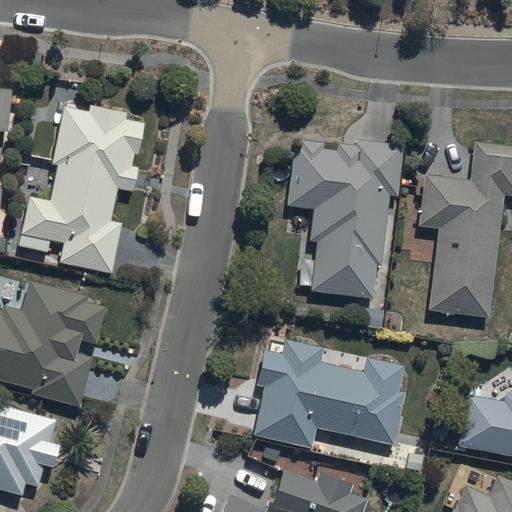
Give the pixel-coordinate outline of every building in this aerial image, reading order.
[(59,239),(55,257),(109,270),(120,219),(108,216),(115,184),(129,187),(134,163),(128,161),(131,149),(133,149),(140,117),(123,114),(125,106),(87,98),(85,107),(58,101),(54,122),(56,123),(48,158),(55,160),(47,196),(26,192),(14,242),(44,249),(47,236),(59,239)] [(308,287),(369,293),(374,261),(378,261),(388,190),(394,191),(402,140),(353,133),(351,140),(335,138),(333,146),(320,144),(320,139),(298,136),(297,142),(291,141),(283,200),(311,204),(306,234),(315,235),(312,255),(299,253),(295,282),(308,283),(308,287)] [(487,313),(501,190),(511,191),(511,141),(471,137),(467,175),(422,169),(416,221),(437,224),(427,306),(487,313)] [(0,376),(28,385),(27,389),(75,403),(90,352),(75,348),(78,336),(92,340),(103,303),(83,297),(84,292),(26,275),(17,306),(0,300),(0,376)] [(262,381),(250,428),(308,443),(313,423),(391,441),(402,388),(396,386),(401,362),(363,354),(359,368),(315,357),(319,344),(282,334),(278,350),(262,345),(253,379),(262,381)] [(463,391),(455,441),(511,451),(511,384),(502,391),(501,398),(463,391)] [(52,416),(0,402),(0,485),(18,490),(21,478),(36,482),(42,459),(48,461),(54,438),(47,436),(52,416)] [(357,511),(364,495),(347,488),(351,480),(318,464),(312,477),(281,466),(262,505),(227,489),(216,511),(357,511)] [(461,480),(447,511),(511,511),(511,477),(495,470),(486,491),(461,480)]
